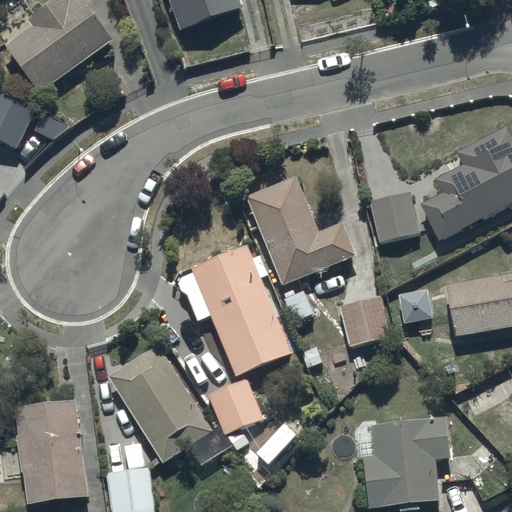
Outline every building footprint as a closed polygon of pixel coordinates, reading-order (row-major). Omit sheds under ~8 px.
[(9,10),(0,16),(0,40),(38,92),(114,38),(85,0),(51,0),(30,16),(22,4),(11,12),(9,10)] [(170,0),(181,28),(243,5),(240,0),(170,0)] [(0,90),(0,139),(15,148),(35,108),(0,90)] [(441,191),(422,202),(441,240),(511,201),(511,135),(506,124),(457,151),(463,162),(434,178),(441,191)] [(295,175),(246,195),(282,285),(357,253),(343,221),(319,231),(295,175)] [(410,192),(371,200),(379,242),(419,233),(410,192)] [(193,271),(181,276),(198,320),(210,315),(234,374),(291,351),(248,243),(191,266),(193,271)] [(502,274),(447,284),(456,335),(511,325),(511,278),(503,281),(502,274)] [(293,289),(284,294),(286,299),(285,299),(294,321),(313,313),(303,290),(295,293),(293,289)] [(428,289),(399,294),(403,323),(432,318),(428,289)] [(380,296),(341,305),(350,346),(391,336),(380,296)] [(158,343),(106,375),(162,465),(188,449),(198,466),(231,446),(218,426),(212,430),(158,343)] [(249,374),(207,393),(226,433),(227,433),(236,452),(255,443),(249,430),(270,420),(249,374)] [(75,398),(15,406),(28,502),(87,494),(75,398)] [(446,415),(355,426),(356,456),(366,456),(368,506),(400,504),(400,510),(420,509),(420,502),(441,500),(436,458),(451,456),(446,415)] [(156,511),(150,465),(106,471),(111,511),(156,511)]
